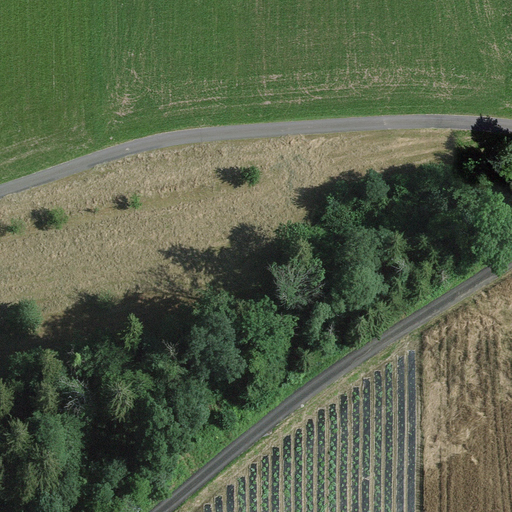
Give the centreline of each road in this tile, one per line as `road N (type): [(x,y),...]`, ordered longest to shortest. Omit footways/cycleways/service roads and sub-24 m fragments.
road 1 (unclassified): [(511,128),(384,122),(205,134),(94,158),(0,190)]
road 2 (track): [(511,258),(344,365),(159,511)]
